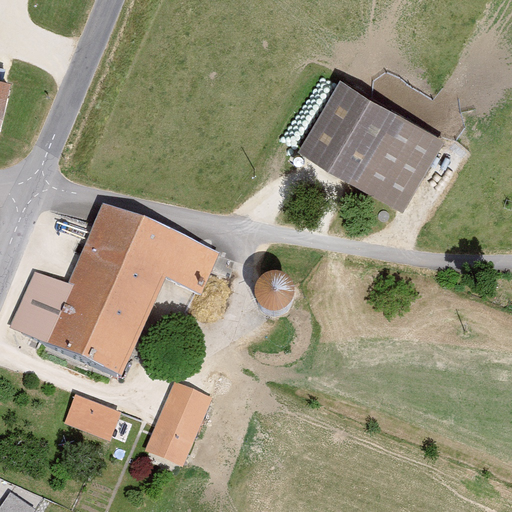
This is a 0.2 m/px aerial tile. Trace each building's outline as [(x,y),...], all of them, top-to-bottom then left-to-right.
[(0,144),(15,84),(0,80),(0,144)] [(451,144),(347,84),(307,151),(412,212),(451,144)] [(39,277),(15,334),(54,351),(70,313),(142,343),(168,282),(207,298),(221,267),(108,219),(77,293),(39,277)] [(275,317),(288,312),(293,299),(288,286),(276,281),(262,286),(256,299),(262,312),(275,317)] [(126,381),(142,343),(70,313),(54,351),(126,381)] [(178,388),(150,458),(187,473),(216,403),(178,388)] [(97,403),(91,420),(116,430),(123,414),(97,403)] [(0,511),(32,511),(33,511),(11,496),(0,511)]
